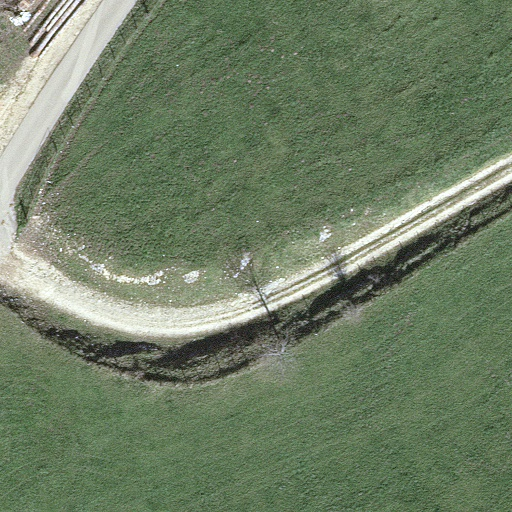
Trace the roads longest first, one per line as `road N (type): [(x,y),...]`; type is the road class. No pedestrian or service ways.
road 1 (track): [(511,169),(281,296),(228,315),(125,318),(33,279),(0,251)]
road 2 (unclassified): [(118,0),(0,181)]
